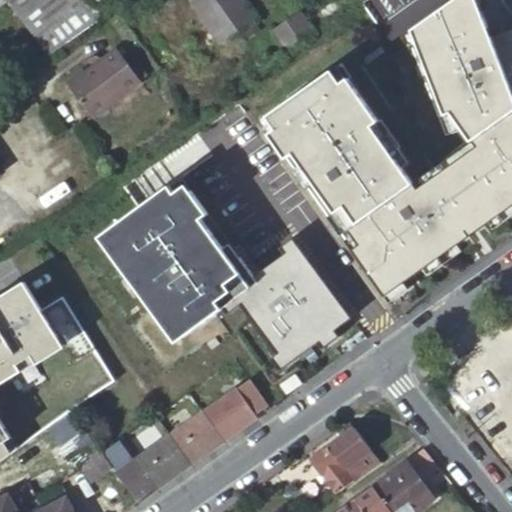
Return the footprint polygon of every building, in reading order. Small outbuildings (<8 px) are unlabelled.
[(82,0),(0,0),(0,10),(9,4),(49,58),(107,18),(82,0)] [(241,0),(192,0),(189,2),(220,47),(257,22),(241,0)] [(478,0),(456,0),(414,30),(437,122),(443,120),(455,137),(467,155),(436,177),(437,179),(476,234),(480,231),(508,211),(511,208),(511,29),(493,37),(486,39),(483,31),(490,28),(478,0)] [(287,55),(313,37),(297,14),(271,31),(287,55)] [(493,37),(490,28),(483,31),(486,39),(493,37)] [(83,75),(67,87),(91,121),(140,86),(118,54),(85,77),(83,75)] [(331,74),(324,79),(333,92),(340,87),(331,74)] [(333,92),(324,79),(266,119),(276,132),(269,137),(286,161),(293,156),(301,167),(313,184),(335,215),(359,247),(352,252),(385,298),(405,284),(425,270),(448,253),(476,234),(437,179),(409,198),(394,176),(400,172),(389,157),(383,161),(364,134),(370,130),(340,87),(333,92)] [(259,124),(269,137),(276,132),(266,119),(259,124)] [(443,120),(437,122),(441,141),(455,137),(443,120)] [(370,130),(364,134),(383,161),(389,157),(370,130)] [(261,137),(237,153),(276,208),(300,192),(261,137)] [(301,167),(294,173),(306,189),(313,184),(301,167)] [(192,189),(188,183),(176,191),(181,198),(192,189)] [(183,340),(235,301),(286,368),(352,318),(297,245),(257,275),(242,254),(241,255),(242,256),(236,261),(225,247),(203,218),(210,213),(192,189),(181,198),(176,191),(171,184),(139,208),(123,187),(121,188),(137,209),(107,232),(110,236),(118,246),(111,251),(108,253),(167,330),(172,326),(182,339),(183,340)] [(511,216),(508,211),(480,231),(484,237),(511,216)] [(335,215),(328,220),(352,252),(359,247),(335,215)] [(110,236),(103,241),(111,251),(118,246),(110,236)] [(232,242),(225,247),(236,261),(242,256),(241,255),(242,254),(232,242)] [(448,253),(425,270),(429,276),(453,259),(448,253)] [(71,412),(113,381),(62,297),(41,310),(23,283),(0,297),(0,461),(46,429),(71,412)] [(405,284),(385,298),(389,304),(409,290),(405,284)] [(172,326),(167,330),(176,343),(182,339),(172,326)] [(304,370),(289,380),(295,389),(310,378),(304,370)] [(252,417),(264,409),(245,383),(233,391),(252,417)] [(223,443),(254,421),(252,417),(233,391),(202,413),(223,443)] [(71,412),(46,429),(68,462),(72,460),(90,485),(112,470),(101,455),(71,412)] [(202,413),(168,437),(189,466),(223,443),(202,413)] [(369,414),(353,426),(369,448),(381,462),(414,438),(400,422),(384,433),(369,414)] [(353,426),(341,435),(309,459),(335,496),(381,462),(369,448),(353,426)] [(134,460),(155,490),(189,466),(168,437),(134,460)] [(424,450),(408,462),(422,480),(438,468),(424,450)] [(134,460),(114,474),(135,504),(155,490),(134,460)] [(422,480),(408,462),(374,486),(392,511),(413,511),(435,498),(422,480)] [(392,511),(374,486),(356,499),(365,511),(392,511)] [(14,511),(6,497),(0,500),(0,511),(71,511),(65,500),(41,511),(14,511)] [(340,511),(365,511),(356,499),(340,511)]
